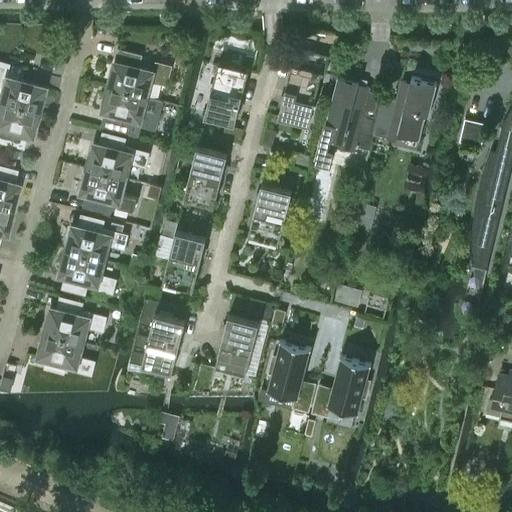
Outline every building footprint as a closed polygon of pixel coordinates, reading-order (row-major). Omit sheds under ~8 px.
[(139,66),(142,54),(118,47),(115,60),(139,66)] [(115,60),(108,85),(133,91),(147,95),(151,79),(166,83),(171,65),(156,61),(154,70),(139,66),(115,60)] [(236,122),(246,81),(249,68),(219,60),(205,114),(236,122)] [(43,86),(20,80),(4,75),(7,63),(0,61),(0,84),(2,85),(0,92),(0,101),(37,111),(43,86)] [(323,69),(292,61),(279,114),(309,122),(323,69)] [(429,114),(437,82),(412,75),(410,82),(400,79),(396,98),(383,95),(374,132),(387,135),(386,140),(396,142),(401,123),(420,128),(418,139),(419,139),(425,113),(429,114)] [(374,132),(383,95),(383,93),(370,89),(370,86),(358,83),(359,81),(337,76),(316,161),(330,164),(335,145),(355,150),(356,145),(369,148),(364,165),(365,165),(374,132)] [(104,110),(100,124),(138,133),(140,124),(155,128),(158,115),(143,111),(147,95),(133,91),(108,85),(102,110),(104,110)] [(37,111),(0,101),(0,140),(22,146),(25,134),(30,135),(37,111)] [(472,264),(487,267),(511,162),(511,105),(510,109),(507,114),(504,120),(501,125),(502,125),(496,149),(491,147),(488,155),(485,165),(482,174),(480,182),(477,191),(476,196),(475,205),(473,215),(473,224),(472,234),(472,244),(472,254),(472,264)] [(459,139),(481,145),(487,122),(465,116),(459,139)] [(213,131),(230,136),(234,122),(216,118),(213,131)] [(262,141),(273,143),(276,130),(266,127),(262,141)] [(94,141),(87,166),(126,176),(130,161),(145,165),(149,151),(125,145),(124,149),(94,141)] [(301,142),(298,152),(296,162),(310,165),(315,145),(301,142)] [(198,144),(184,197),(214,205),(228,151),(198,144)] [(0,205),(12,208),(18,183),(13,182),(16,169),(8,167),(0,165),(0,205)] [(126,176),(87,166),(81,191),(111,199),(110,203),(134,209),(137,196),(122,192),(126,176)] [(262,180),(248,234),(279,242),(292,188),(262,180)] [(0,231),(5,233),(12,208),(0,205),(0,231)] [(112,221),(110,229),(121,232),(124,224),(112,221)] [(72,223),(66,248),(104,258),(108,243),(124,247),(127,234),(121,232),(110,229),(104,228),(103,231),(72,223)] [(176,227),(163,281),(193,289),(207,235),(176,227)] [(104,258),(66,248),(59,273),(90,281),(89,285),(112,291),(116,278),(100,274),(104,258)] [(234,294),(231,306),(247,310),(248,310),(251,298),(234,294)] [(133,348),(128,368),(172,375),(172,371),(177,355),(181,338),(183,329),(186,318),(182,317),(185,306),(146,296),(140,320),(152,323),(150,334),(138,331),(134,344),(146,347),(145,351),(133,348)] [(260,305),(258,310),(261,314),(267,315),(271,313),(273,308),(269,303),(264,302),(260,305)] [(51,306),(44,330),(83,341),(87,325),(103,329),(106,316),(83,310),(82,313),(51,306)] [(224,332),(215,365),(246,373),(246,371),(256,374),(268,323),(267,322),(267,320),(266,318),(261,317),(260,318),(259,319),(246,316),(229,311),(226,322),(224,332)] [(83,341),(44,330),(38,355),(69,363),(68,367),(91,373),(95,360),(79,356),(83,341)] [(267,386),(267,388),(295,395),(293,405),(308,409),(315,382),(301,378),(310,346),(311,347),(312,346),(305,344),(306,339),(288,334),(287,339),(280,337),(280,339),(281,339),(277,354),(273,353),(268,371),(273,372),(272,375),(269,387),(267,386)] [(319,383),(312,410),(328,414),(330,404),(358,411),(359,410),(357,410),(361,395),(366,396),(370,378),(366,377),(370,362),(371,362),(372,361),(340,353),(340,354),(341,355),(333,386),(327,385),(319,383)] [(511,367),(509,376),(499,373),(493,398),(490,397),(486,411),(500,415),(499,417),(511,419),(511,367)] [(3,372),(1,387),(11,389),(14,374),(3,372)] [(154,431),(176,436),(181,412),(159,407),(154,431)] [(227,448),(223,461),(233,464),(237,451),(227,448)]
